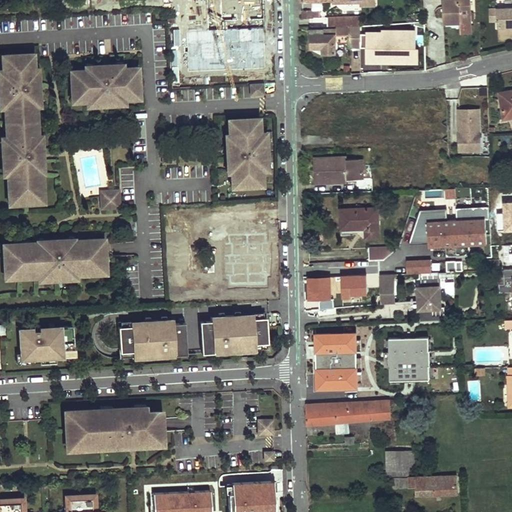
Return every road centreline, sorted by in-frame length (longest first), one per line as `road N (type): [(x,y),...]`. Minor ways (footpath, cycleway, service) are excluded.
road 1 (residential): [(0,390),(295,370)]
road 2 (residential): [(291,86),(295,370)]
road 3 (residential): [(291,86),(426,79),(511,60)]
road 4 (unknown): [(130,313),(294,300)]
road 5 (residential): [(299,511),(295,370)]
road 6 (unknown): [(177,456),(297,448)]
